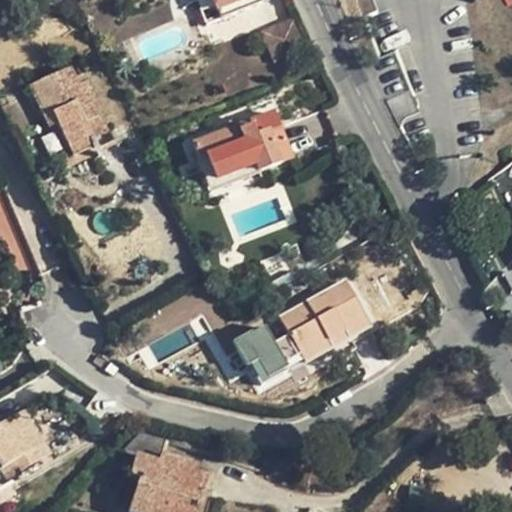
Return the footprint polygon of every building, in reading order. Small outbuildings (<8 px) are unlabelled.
[(212,0),(196,0),(202,14),(215,9),(212,0)] [(231,16),(261,4),(259,0),(212,0),(215,9),(227,5),(231,16)] [(375,12),(370,0),(339,0),(341,5),(350,24),(375,12)] [(206,25),(231,16),(227,5),(215,9),(202,14),(206,25)] [(28,87),(44,119),(52,114),(57,124),(73,156),(93,147),(98,159),(103,157),(95,139),(108,133),(99,116),(103,115),(86,82),(78,85),(75,78),(70,67),(28,87)] [(83,74),(75,78),(78,85),(86,82),(83,74)] [(413,94),(388,104),(397,121),(420,112),(413,94)] [(254,166),(257,174),(292,159),(273,111),(194,143),(201,163),(209,160),(217,180),(254,166)] [(48,128),(57,124),(52,114),(44,119),(48,128)] [(212,192),(220,188),(217,180),(209,160),(201,163),(212,192)] [(511,161),(491,178),(506,216),(511,214),(511,216),(511,161)] [(220,188),(257,174),(254,166),(217,180),(220,188)] [(371,327),(345,280),(279,317),(305,363),(371,327)] [(265,322),(229,341),(253,387),(289,368),(265,322)] [(479,394),(492,383),(483,371),(469,382),(479,394)] [(0,471),(1,471),(6,479),(35,462),(30,453),(46,444),(25,409),(0,423),(0,471)] [(156,511),(157,508),(170,511),(197,511),(209,477),(194,472),(196,466),(163,455),(168,440),(141,432),(125,447),(129,454),(135,456),(130,477),(139,480),(129,511),(156,511)] [(51,452),(46,444),(30,453),(35,462),(51,452)]
